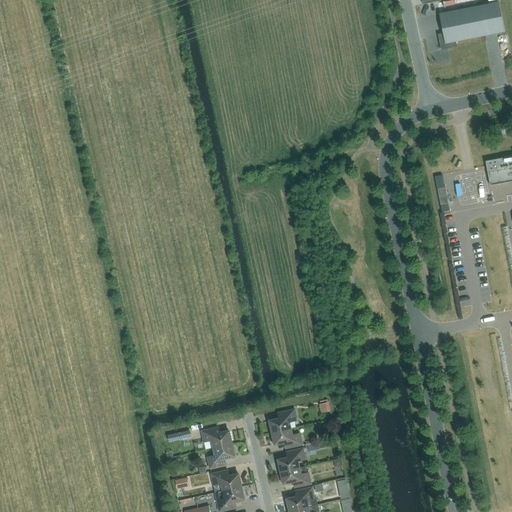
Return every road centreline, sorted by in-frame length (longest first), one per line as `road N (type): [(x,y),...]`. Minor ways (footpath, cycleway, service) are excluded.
road 1 (unclassified): [(432,110),(394,134),(387,154),(418,335)]
road 2 (unclassified): [(418,335),(456,511)]
